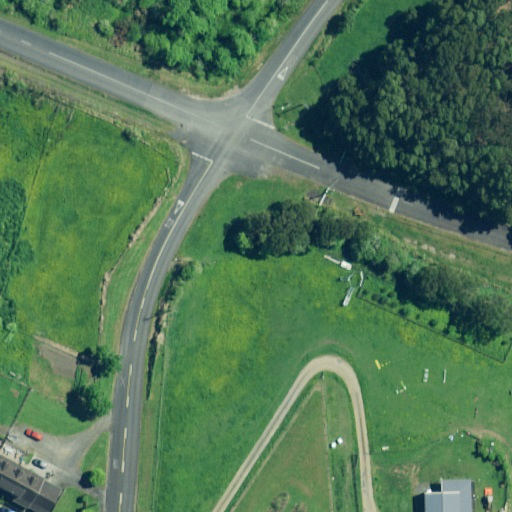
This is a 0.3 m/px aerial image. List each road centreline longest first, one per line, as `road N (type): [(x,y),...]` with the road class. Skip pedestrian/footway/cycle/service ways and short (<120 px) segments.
road 1 (residential): [(240,135),(210,166),(148,276),(128,373),(119,511)]
road 2 (unclassified): [(511,237),(240,135)]
road 3 (tertiary): [(240,135),(0,32)]
road 4 (unclassified): [(240,135),(327,0)]
